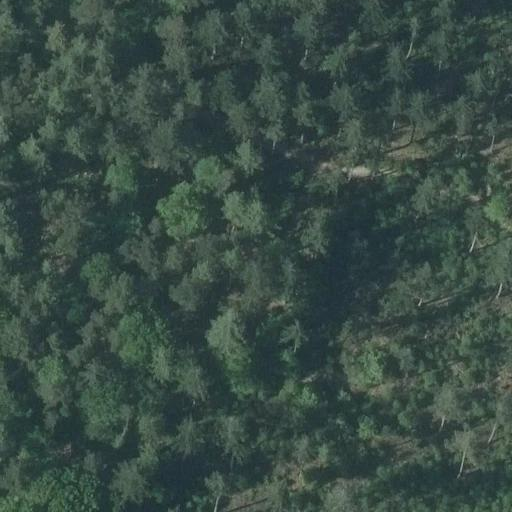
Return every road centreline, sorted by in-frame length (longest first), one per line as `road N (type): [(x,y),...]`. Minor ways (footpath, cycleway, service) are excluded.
road 1 (track): [(313,162),(243,333),(157,351),(0,273)]
road 2 (track): [(313,162),(0,24)]
road 3 (track): [(511,182),(499,173),(423,164),(313,162)]
